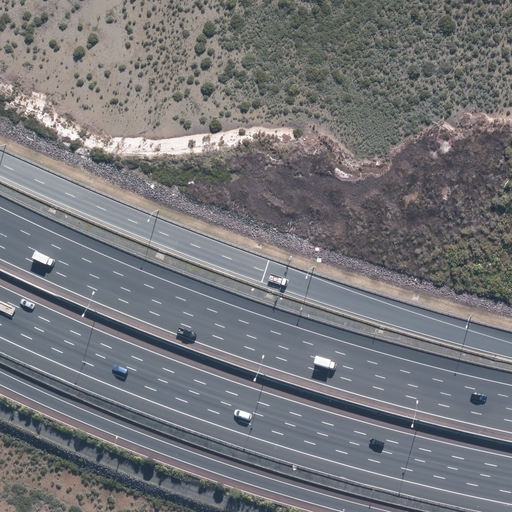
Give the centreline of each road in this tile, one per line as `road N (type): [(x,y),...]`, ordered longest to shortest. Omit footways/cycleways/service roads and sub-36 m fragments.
road 1 (motorway): [(0,164),(289,282),(511,346)]
road 2 (motorway): [(0,228),(225,325),(511,408)]
road 3 (motorway): [(511,481),(216,399),(0,311)]
road 4 (motorway): [(371,511),(222,466),(0,377)]
